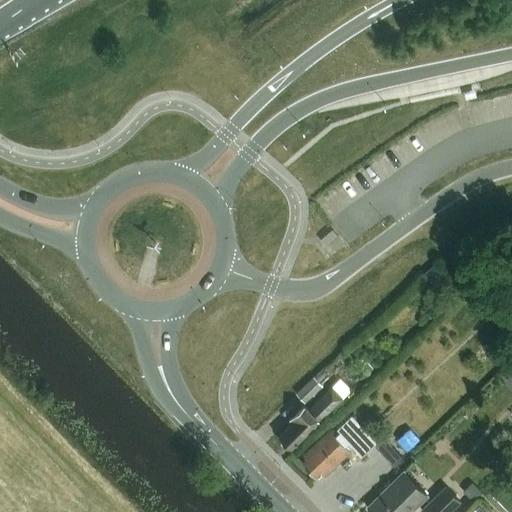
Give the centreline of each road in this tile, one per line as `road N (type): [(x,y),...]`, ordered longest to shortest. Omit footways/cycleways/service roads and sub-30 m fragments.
road 1 (trunk): [(210,199),(270,133),(307,108),(360,88),(511,56)]
road 2 (unclassified): [(220,269),(296,294),(319,288),(466,186),(511,168)]
road 3 (trunk): [(403,0),(292,73),(179,177)]
road 4 (secondary): [(156,312),(157,358),(173,396),(204,431)]
